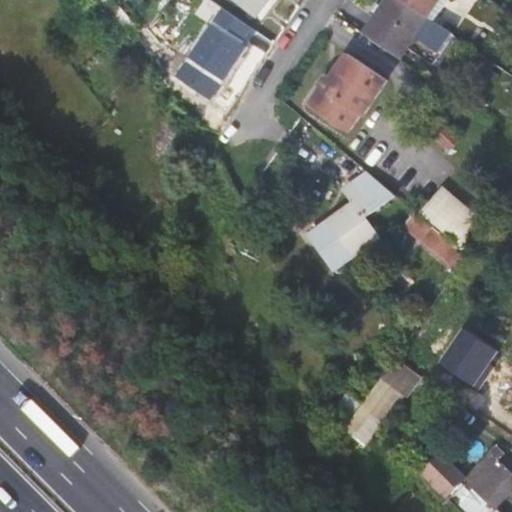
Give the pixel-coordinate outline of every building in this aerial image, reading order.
[(237,0),(258,16),(270,0),(237,0)] [(428,17),(402,0),(389,0),(366,36),(399,58),(428,17)] [(439,0),(402,0),(428,17),(439,0)] [(215,27),(194,60),(196,61),(184,79),(207,94),(218,76),(225,81),(247,49),(215,27)] [(320,90),(323,92),(311,108),(349,133),(360,116),(365,118),(388,82),(348,55),(331,79),(327,80),(320,90)] [(219,121),(197,102),(189,112),(201,128),(208,134),(219,121)] [(450,151),(465,135),(442,120),(433,132),(449,144),(445,148),(450,151)] [(367,218),(396,197),(368,174),(344,192),(354,205),(320,231),(325,237),(315,243),(336,271),(381,238),(367,218)] [(487,223),(447,188),(423,215),(463,250),(487,223)] [(415,226),(410,232),(457,271),(467,256),(418,215),(411,223),(415,226)] [(320,231),(311,237),(315,243),(325,237),(320,231)] [(481,245),(487,249),(493,242),(487,238),(481,245)] [(467,256),(457,271),(457,272),(475,284),(492,260),(473,247),(467,256)] [(457,293),(449,288),(425,322),(434,329),(438,324),(453,334),(477,301),(460,290),(457,293)] [(410,371),(399,363),(385,381),(396,390),(377,412),(391,423),(420,388),(406,376),(410,371)] [(349,425),(363,400),(349,392),(334,417),(349,425)] [(439,463),(427,475),(433,481),(462,511),(502,511),(496,505),(511,487),(511,475),(499,464),(505,457),(480,435),(448,471),(439,463)]
